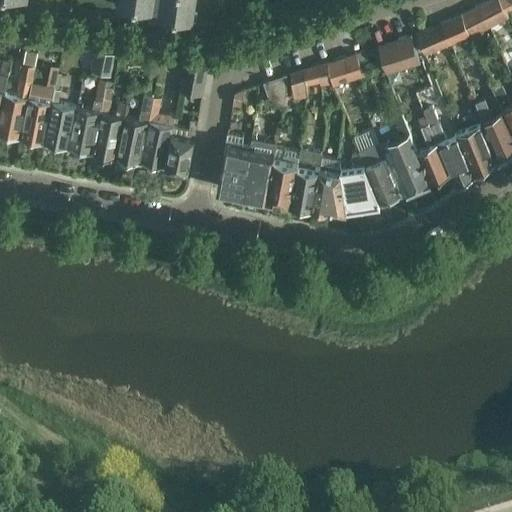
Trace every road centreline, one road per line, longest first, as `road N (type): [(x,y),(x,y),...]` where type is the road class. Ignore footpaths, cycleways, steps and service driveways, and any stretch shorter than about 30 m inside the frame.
road 1 (residential): [(418,0),(228,59),(193,221)]
road 2 (residential): [(511,174),(391,240),(294,237),(193,221)]
road 3 (residential): [(193,221),(0,182)]
